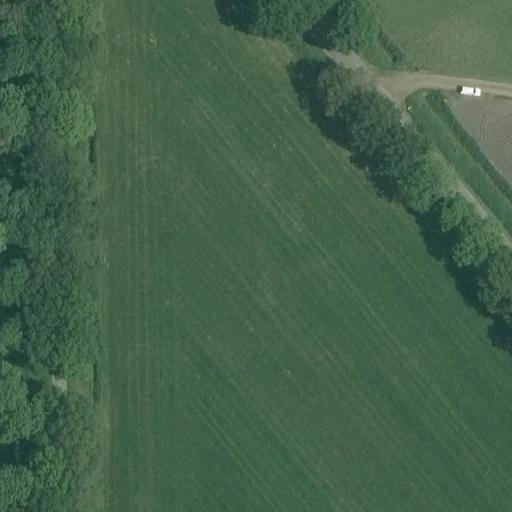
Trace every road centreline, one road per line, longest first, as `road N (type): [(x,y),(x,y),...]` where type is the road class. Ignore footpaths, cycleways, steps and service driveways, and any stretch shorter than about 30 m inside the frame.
road 1 (unclassified): [(59,511),(55,0)]
road 2 (tertiary): [(511,257),(297,0)]
